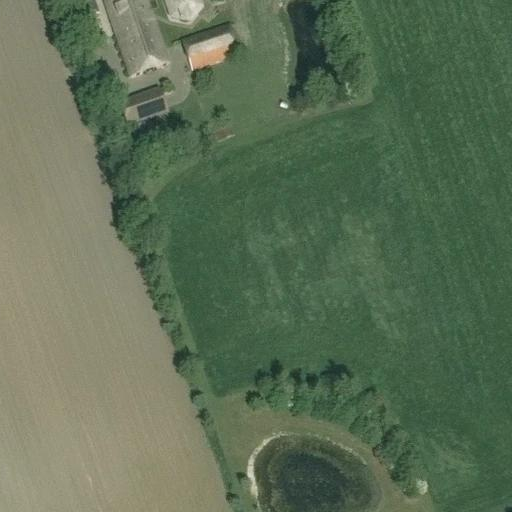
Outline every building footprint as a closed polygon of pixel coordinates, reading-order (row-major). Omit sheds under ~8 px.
[(167,67),(144,0),(104,0),(103,0),(129,79),(167,67)] [(166,0),(165,2),(170,21),(189,23),(201,10),(197,0),(166,0)] [(87,21),(99,17),(95,4),(82,7),(87,21)] [(229,28),(182,43),(191,73),(239,58),(229,28)] [(120,107),(127,129),(166,116),(158,93),(120,107)] [(158,150),(149,124),(128,132),(137,157),(158,150)]
